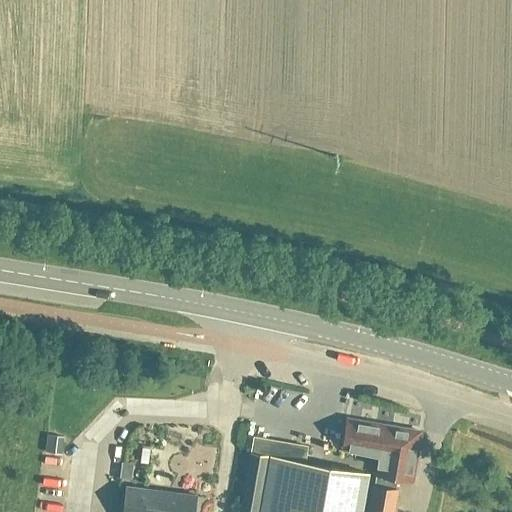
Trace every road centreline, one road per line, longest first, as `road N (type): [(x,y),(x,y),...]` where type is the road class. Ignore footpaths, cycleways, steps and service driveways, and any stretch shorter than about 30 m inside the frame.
road 1 (primary): [(511,386),(306,327),(0,270)]
road 2 (unclassified): [(511,418),(238,344)]
